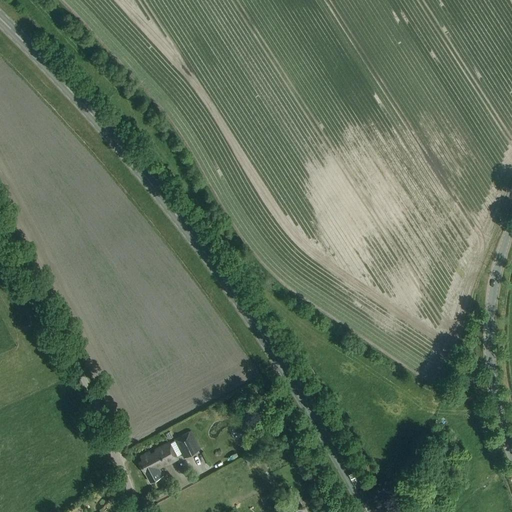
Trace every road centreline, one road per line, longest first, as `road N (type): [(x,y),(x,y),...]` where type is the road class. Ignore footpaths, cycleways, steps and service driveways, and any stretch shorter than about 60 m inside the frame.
road 1 (primary): [(367,511),(208,256),(85,105),(0,18)]
road 2 (tertiary): [(511,452),(489,345),(494,279),(511,226)]
